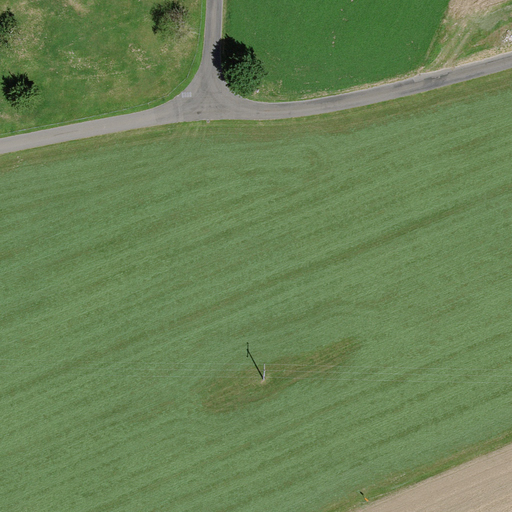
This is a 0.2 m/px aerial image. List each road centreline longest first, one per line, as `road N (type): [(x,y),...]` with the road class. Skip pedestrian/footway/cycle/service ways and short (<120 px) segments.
road 1 (residential): [(511,57),(357,100),(212,112)]
road 2 (residential): [(212,112),(0,146)]
